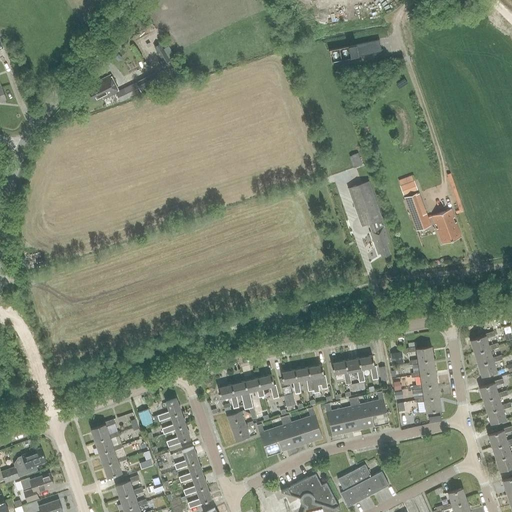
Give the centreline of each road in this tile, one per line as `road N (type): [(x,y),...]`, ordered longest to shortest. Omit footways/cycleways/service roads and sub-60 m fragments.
road 1 (residential): [(185,375),(451,321)]
road 2 (residential): [(229,498),(306,458),(464,423)]
road 3 (tertiary): [(22,147),(127,0)]
road 4 (residential): [(53,425),(185,375)]
road 5 (track): [(511,266),(374,283)]
road 6 (residential): [(229,498),(185,375)]
road 7 (tertiary): [(0,267),(0,224),(22,147)]
